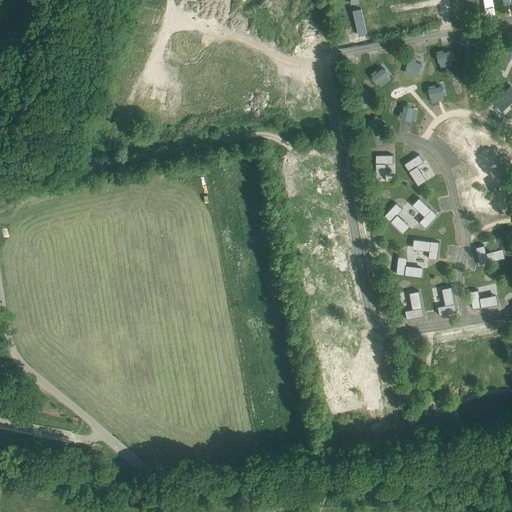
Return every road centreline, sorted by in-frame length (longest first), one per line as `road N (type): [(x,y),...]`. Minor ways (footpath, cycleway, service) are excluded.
road 1 (unclassified): [(486,447),(369,467),(161,476),(28,370),(11,346),(0,293)]
road 2 (unknown): [(0,176),(277,137)]
